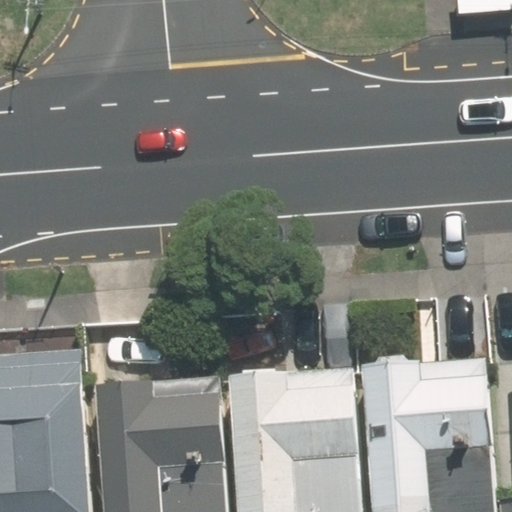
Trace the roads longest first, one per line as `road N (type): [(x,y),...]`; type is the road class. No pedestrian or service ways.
road 1 (secondary): [(511,135),(178,160)]
road 2 (secondary): [(178,160),(0,172)]
road 3 (residential): [(178,160),(164,0)]
